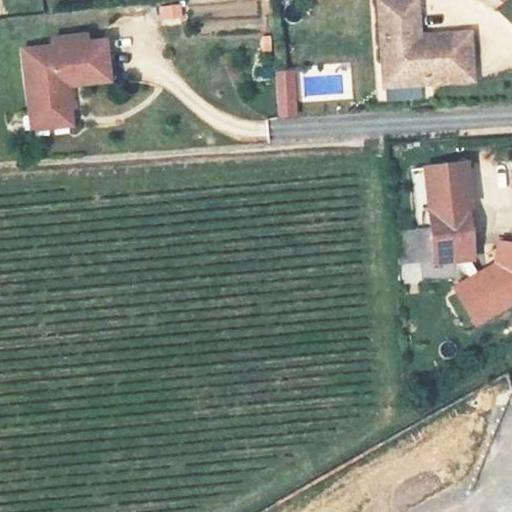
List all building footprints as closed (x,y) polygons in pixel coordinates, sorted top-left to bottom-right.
[(425,0),(387,0),(394,52),(406,51),(408,77),(440,73),(438,63),(484,58),(479,20),(429,26),(425,0)] [(31,49),(33,90),(47,89),(49,114),(73,113),(72,88),(81,88),(115,86),(113,46),(96,47),(95,39),(61,41),(62,48),(31,49)] [(406,51),(394,52),(396,78),(408,77),(406,51)] [(438,63),(440,73),(485,68),(484,58),(438,63)] [(292,72),(277,72),(281,117),(296,115),(292,72)] [(47,89),(33,90),(34,129),(74,128),(73,113),(49,114),(47,89)] [(466,215),(462,161),(425,164),(429,216),(423,216),(427,259),(482,255),(479,214),(466,215)] [(511,239),(488,237),(486,262),(441,285),(465,317),(511,293),(511,239)]
